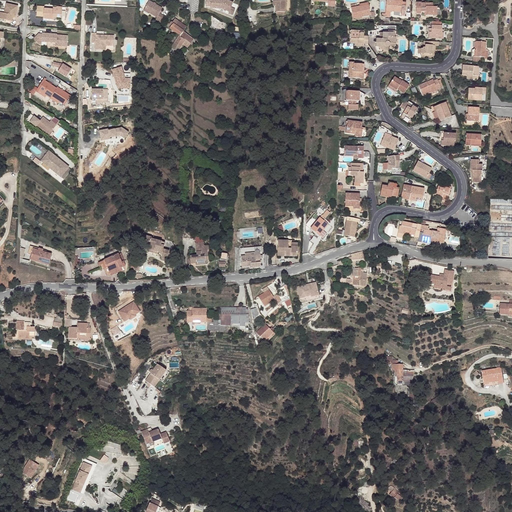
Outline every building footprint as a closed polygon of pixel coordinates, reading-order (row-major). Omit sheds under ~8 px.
[(206,0),(206,6),(211,6),(210,7),(221,8),(229,11),(229,12),(233,14),(235,9),(231,7),(233,2),(227,0),(206,0)] [(286,0),(276,0),(276,6),(276,12),(285,12),(285,2),(286,3),(286,0)] [(391,12),(402,13),(403,2),(395,1),(387,0),(386,11),(391,12)] [(149,2),(145,10),(150,13),(150,14),(157,18),(156,21),(161,24),(165,17),(161,15),(163,12),(161,11),(163,9),(149,2)] [(425,17),(433,17),(434,12),(438,12),(437,7),(434,7),(434,4),(429,4),(429,6),(426,6),(426,4),(422,4),(422,3),(417,3),(417,15),(422,15),(422,13),(425,13),(425,17)] [(360,6),(357,7),(351,8),(354,19),(370,15),(368,4),(360,6)] [(0,13),(0,19),(13,22),(14,19),(15,16),(17,17),(19,7),(9,5),(8,5),(7,10),(6,14),(0,13)] [(53,8),(53,10),(52,18),(55,18),(61,18),(62,8),(57,7),(57,8),(53,8)] [(53,10),(44,9),(44,17),(43,19),(52,20),(52,18),(53,10)] [(170,29),(179,35),(180,36),(191,44),(194,39),(183,32),(184,32),(187,27),(175,20),(173,24),(171,23),(169,26),(171,27),(170,29)] [(432,22),(432,26),(432,32),(429,32),(429,39),(444,39),(444,33),(442,33),(443,26),(441,26),(442,22),(432,22)] [(351,44),(355,44),(364,44),(368,44),(368,36),(364,36),(364,31),(351,30),(351,44)] [(393,37),(393,31),(388,31),(388,33),(383,33),(383,40),(377,39),(376,46),(383,47),(383,52),(389,52),(389,48),(390,48),(390,47),(391,44),(395,44),(396,37),(395,37),(393,37)] [(34,40),(39,45),(42,42),(56,43),(56,46),(66,47),(67,37),(57,36),(57,35),(42,34),(42,35),(39,35),(34,40)] [(96,34),(92,34),(92,43),(96,43),(95,49),(101,49),(101,46),(106,46),(113,46),(114,36),(96,36),(96,34)] [(191,44),(180,36),(171,48),(172,49),(176,51),(178,53),(184,45),(188,48),(191,44)] [(439,42),(424,41),(423,45),(425,45),(425,48),(423,47),(423,49),(421,49),(421,56),(434,57),(435,46),(439,46),(439,42)] [(475,51),(475,57),(486,58),(486,51),(486,43),(476,42),(476,51),(475,51)] [(63,64),(54,63),(52,71),(60,73),(67,77),(72,70),(63,64)] [(349,63),(349,77),(360,78),(360,79),(364,80),(365,65),(354,64),(354,63),(349,63)] [(124,73),(122,66),(112,69),(118,88),(130,88),(130,73),(124,73)] [(462,76),(467,76),(479,76),(480,77),(481,67),(463,66),(462,76)] [(45,77),(38,88),(36,92),(37,93),(37,92),(39,90),(45,81),(47,79),(45,77)] [(395,77),(388,88),(395,93),(397,90),(404,94),(410,86),(403,81),(402,82),(395,77)] [(423,96),(430,93),(438,90),(441,88),(438,79),(433,81),(433,80),(419,86),(423,96)] [(57,89),(45,81),(39,90),(46,95),(46,96),(50,98),(51,96),(59,102),(65,106),(71,96),(58,87),(57,89)] [(32,84),(27,91),(34,95),(36,92),(38,88),(32,84)] [(92,100),(96,100),(96,105),(103,106),(103,105),(108,105),(108,89),(103,89),(92,90),(92,100)] [(482,101),(483,95),(483,90),(475,89),(469,89),(468,100),(482,101)] [(347,101),(349,101),(350,101),(350,105),(349,105),(348,110),(358,111),(359,105),(356,105),(355,105),(355,101),(356,101),(360,101),(360,92),(348,91),(347,101)] [(404,103),(400,108),(405,111),(404,113),(412,118),(418,110),(406,101),(404,103)] [(446,103),(432,109),(434,114),(437,113),(438,116),(440,121),(444,120),(446,124),(451,123),(452,117),(446,103)] [(468,108),(468,115),(468,117),(467,117),(467,121),(479,122),(480,109),(468,108)] [(38,120),(34,117),(30,123),(33,126),(38,120)] [(49,122),(43,117),(36,125),(48,134),(55,127),(49,122)] [(348,121),(346,133),(351,134),(351,132),(355,132),(355,135),(362,136),(363,130),(362,129),(363,123),(348,121)] [(108,132),(100,134),(101,143),(110,142),(110,140),(121,139),(125,141),(129,136),(122,131),(108,134),(108,132)] [(442,141),(441,146),(454,147),(455,142),(456,142),(457,134),(444,134),(444,142),(442,141)] [(467,134),(466,146),(481,147),(482,135),(467,134)] [(392,139),(385,136),(381,145),(387,148),(394,151),(399,140),(392,137),(392,139)] [(36,147),(39,144),(34,139),(28,146),(30,148),(33,144),(36,147)] [(344,157),(354,157),(354,155),(358,155),(357,157),(357,159),(363,159),(364,147),(344,146),(344,157)] [(68,167),(49,152),(47,154),(58,163),(58,162),(67,169),(68,167)] [(58,163),(47,154),(42,161),(61,177),(67,169),(58,162),(58,163)] [(399,157),(388,158),(388,171),(392,171),(392,168),(399,168),(399,157)] [(478,183),(481,183),(482,165),(479,165),(479,161),(472,161),(471,171),(473,171),(472,173),(472,178),(474,178),(478,179),(478,183)] [(432,169),(425,165),(419,162),(413,171),(427,178),(432,169)] [(363,163),(352,163),(352,172),(352,176),(355,176),(358,177),(357,180),(360,181),(360,183),(363,184),(364,172),(362,172),(363,163)] [(382,185),(381,195),(387,196),(387,195),(393,196),(397,197),(399,188),(396,188),(397,184),(389,183),(388,186),(382,185)] [(411,195),(412,189),(412,187),(404,185),(401,199),(410,200),(411,195)] [(442,197),(443,196),(443,194),(449,196),(452,187),(446,186),(446,187),(439,185),(437,190),(436,195),(442,197)] [(424,191),(412,189),(411,195),(418,196),(423,197),(424,191)] [(354,207),(353,209),(359,209),(360,194),(346,194),(345,207),(354,207)] [(320,217),(311,229),(319,235),(328,224),(320,217)] [(346,221),(344,232),(344,237),(354,239),(357,223),(346,221)] [(419,237),(421,225),(402,221),(401,227),(400,226),(397,238),(403,239),(404,235),(405,232),(409,232),(408,234),(415,236),(415,237),(419,237)] [(448,225),(426,221),(422,243),(430,245),(431,242),(432,239),(439,240),(438,241),(444,242),(448,225)] [(151,239),(151,238),(145,236),(143,244),(148,246),(147,249),(157,252),(162,257),(161,259),(167,260),(169,252),(162,249),(164,243),(151,239)] [(292,242),(286,242),(285,253),(285,257),(297,258),(298,247),(292,247),(292,244),(292,242)] [(196,257),(191,257),(191,263),(194,262),(194,264),(195,266),(204,265),(204,262),(204,256),(207,256),(206,247),(203,247),(203,244),(195,244),(196,257)] [(262,248),(242,250),(243,264),(244,264),(245,268),(252,267),(252,268),(262,268),(261,264),(263,264),(262,262),(261,262),(261,260),(264,259),(262,248)] [(32,255),(30,260),(48,265),(52,254),(43,252),(43,250),(39,249),(38,250),(33,249),(32,255)] [(109,274),(110,273),(121,268),(124,267),(122,262),(118,254),(103,261),(105,264),(107,268),(109,274)] [(353,285),(366,286),(367,273),(364,272),(364,269),(361,269),(361,268),(357,268),(353,268),(352,276),(354,276),(353,285)] [(429,274),(427,285),(441,288),(441,286),(446,287),(446,283),(451,283),(454,271),(445,269),(443,277),(429,274)] [(310,297),(319,295),(316,283),(297,287),(300,298),(305,297),(305,296),(310,295),(310,297)] [(274,300),(275,300),(273,296),(267,287),(262,290),(264,293),(258,297),(264,306),(274,300)] [(277,294),(273,296),(275,300),(274,300),(276,304),(281,301),(277,294)] [(125,322),(130,318),(131,320),(136,316),(135,315),(140,311),(134,301),(118,311),(125,322)] [(511,304),(500,304),(499,315),(509,315),(509,317),(511,317),(511,304)] [(187,311),(187,323),(206,323),(206,308),(193,308),(193,307),(188,307),(188,311),(187,311)] [(214,322),(216,330),(218,330),(218,331),(227,332),(228,326),(244,326),(245,323),(247,323),(248,325),(249,325),(249,317),(248,309),(246,309),(246,307),(221,307),(220,322),(214,322)] [(283,319),(287,323),(293,317),(289,314),(283,319)] [(19,330),(18,339),(24,339),(24,340),(32,340),(32,339),(34,339),(35,327),(30,326),(28,326),(28,323),(24,322),(24,321),(17,321),(16,330),(19,330)] [(216,330),(214,322),(207,322),(207,324),(207,330),(216,330)] [(69,327),(69,338),(91,339),(91,328),(87,328),(87,324),(77,323),(77,327),(69,327)] [(264,341),(269,337),(271,335),(272,334),(273,333),(271,331),(270,329),(266,326),(265,324),(256,333),(264,341)] [(117,325),(111,329),(114,335),(121,331),(117,325)] [(394,384),(397,384),(409,384),(413,384),(413,374),(415,374),(415,370),(403,370),(403,364),(398,364),(398,360),(392,360),(392,357),(386,357),(387,365),(391,366),(391,371),(394,371),(394,384)] [(147,380),(155,386),(161,379),(167,370),(159,363),(154,369),(153,369),(152,369),(151,370),(151,372),(152,373),(147,380)] [(482,371),(484,382),(485,388),(499,386),(499,384),(498,380),(504,379),(502,368),(496,368),(496,369),(482,371)] [(401,391),(400,394),(416,402),(417,399),(401,391)] [(149,429),(143,432),(148,444),(154,442),(156,447),(165,443),(166,443),(172,441),(168,432),(162,434),(160,429),(151,433),(149,429)] [(85,458),(84,462),(92,465),(86,478),(86,480),(84,484),(87,486),(97,463),(85,458)] [(30,459),(22,471),(31,477),(39,464),(30,459)] [(84,477),(86,478),(92,465),(84,462),(72,489),(80,492),(84,484),(86,480),(83,479),(84,477)] [(105,488),(98,502),(105,506),(108,502),(119,508),(124,499),(105,488)] [(395,489),(390,495),(394,499),(395,498),(400,502),(403,499),(398,495),(397,494),(399,492),(395,489)] [(145,511),(158,511),(161,508),(158,507),(160,502),(152,499),(150,503),(145,511)]
